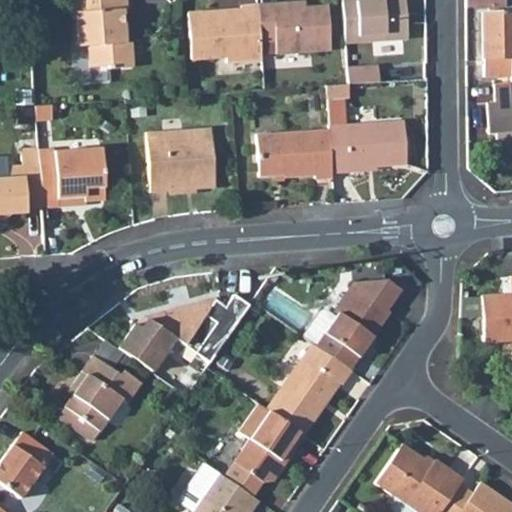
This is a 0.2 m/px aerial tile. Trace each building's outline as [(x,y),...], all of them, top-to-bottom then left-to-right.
[(120,10),(125,9),(123,0),(67,0),(68,13),(73,13),(76,46),(86,46),(88,67),(105,65),(105,68),(130,67),(128,42),(122,42),(120,10)] [(340,0),(343,43),(406,39),(403,0),(340,0)] [(273,42),(274,54),(329,50),(326,7),(304,8),(290,9),(290,3),(256,6),(258,43),(273,42)] [(258,43),(256,6),(238,7),(238,10),(223,11),(224,16),(215,16),(215,11),(185,13),(188,59),(224,57),(224,63),(259,61),(259,55),(258,43)] [(511,12),(482,12),(483,77),(510,76),(510,82),(511,82),(511,12)] [(258,43),(259,55),(274,54),(273,42),(258,43)] [(11,63),(12,83),(26,82),(24,62),(11,63)] [(355,68),(356,84),(377,83),(376,67),(355,68)] [(355,68),(345,69),(346,85),(356,84),(355,68)] [(511,82),(510,82),(492,84),(493,102),(485,103),(488,134),(494,134),(496,158),(504,165),(511,164),(511,82)] [(343,98),(342,85),(323,86),(324,100),(343,98)] [(327,130),(330,174),(347,172),(347,169),(374,167),(404,165),(401,121),(326,126),(327,130)] [(143,133),(148,192),(213,188),(209,128),(143,133)] [(312,176),(312,180),(330,179),(330,174),(327,130),(255,135),(258,178),(282,176),(283,178),(312,176)] [(37,164),(40,208),(55,207),(54,199),(82,197),(82,202),(83,202),(103,200),(99,148),(52,151),(52,149),(36,150),(37,164)] [(19,151),(20,166),(37,164),(36,150),(19,151)] [(25,213),(24,209),(40,208),(37,164),(20,166),(20,168),(21,177),(9,177),(0,178),(0,214),(9,214),(25,213)] [(9,168),(9,177),(21,177),(20,168),(9,168)] [(54,199),(55,207),(83,205),(83,202),(82,202),(82,197),(54,199)] [(511,276),(508,277),(509,284),(510,294),(501,294),(479,296),(483,343),(511,340),(511,276)] [(301,337),(311,344),(348,370),(388,313),(386,311),(399,290),(385,280),(351,282),(349,286),(353,289),(334,317),(322,308),(301,337)] [(509,284),(500,284),(501,294),(510,294),(509,284)] [(277,290),(267,307),(299,326),(309,308),(277,290)] [(122,353),(148,371),(171,338),(207,363),(247,306),(232,295),(223,307),(211,299),(147,316),(139,328),(133,324),(116,349),(122,353)] [(102,340),(91,356),(110,369),(122,353),(116,349),(102,340)] [(338,384),(348,370),(311,344),(265,409),(301,434),(321,404),(319,403),(334,381),(338,384)] [(71,396),(56,417),(90,441),(116,404),(121,407),(135,387),(110,369),(91,356),(80,372),(85,375),(71,396)] [(71,396),(85,375),(80,372),(66,392),(71,396)] [(222,477),(251,497),(261,483),(272,482),(303,436),(301,434),(265,409),(256,403),(237,431),(248,439),(232,462),(222,477)] [(20,432),(0,458),(0,485),(18,498),(50,454),(20,432)] [(400,444),(373,484),(414,511),(438,511),(458,484),(461,479),(433,460),(432,462),(428,468),(421,463),(424,460),(400,444)] [(23,493),(34,502),(66,464),(56,455),(23,493)] [(421,463),(428,468),(432,462),(426,457),(424,460),(421,463)] [(191,511),(249,511),(257,501),(251,497),(222,477),(202,463),(178,498),(179,503),(191,511)] [(511,511),(511,505),(511,506),(509,509),(503,504),(505,501),(478,483),(471,493),(458,484),(438,511),(511,511)]
